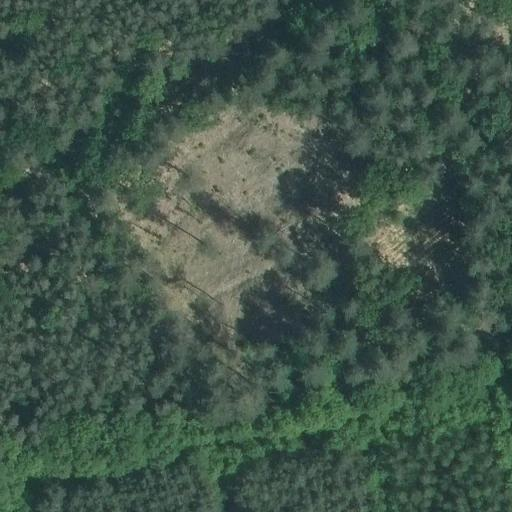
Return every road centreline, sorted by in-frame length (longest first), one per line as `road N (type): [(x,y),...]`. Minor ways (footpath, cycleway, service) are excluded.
road 1 (track): [(511,359),(0,467)]
road 2 (track): [(314,0),(0,201)]
